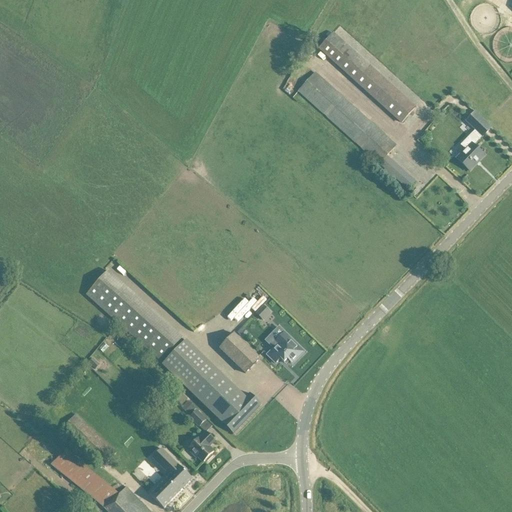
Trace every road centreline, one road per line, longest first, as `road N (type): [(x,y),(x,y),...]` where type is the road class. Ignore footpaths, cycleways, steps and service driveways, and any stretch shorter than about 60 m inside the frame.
road 1 (unclassified): [(303,463),(308,401),(345,350),(511,178)]
road 2 (unclassified): [(186,511),(239,465),(303,463)]
